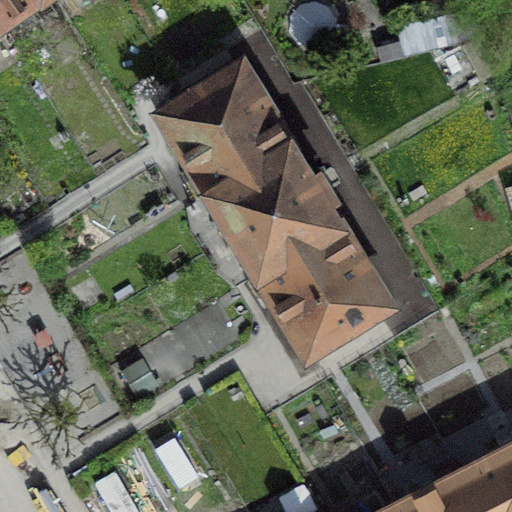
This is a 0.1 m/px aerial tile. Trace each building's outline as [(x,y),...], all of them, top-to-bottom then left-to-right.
[(89,4),(86,0),(0,0),(0,9),(26,47),(89,4)] [(0,65),(26,47),(0,9),(0,65)] [(270,57),(168,119),(219,203),(321,141),(270,57)] [(321,141),(219,203),(270,287),(372,225),(321,141)] [(372,225),(270,287),(321,371),(423,309),(372,225)] [(511,440),(485,455),(511,506),(511,440)] [(511,511),(511,506),(485,455),(410,493),(420,511),(511,511)] [(420,511),(410,493),(374,511),(420,511)]
